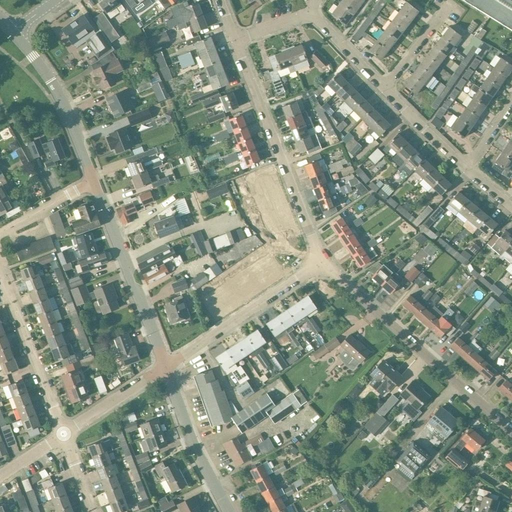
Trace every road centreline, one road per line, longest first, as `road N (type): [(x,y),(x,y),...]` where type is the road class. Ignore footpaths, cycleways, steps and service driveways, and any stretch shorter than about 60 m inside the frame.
road 1 (residential): [(511,434),(325,261)]
road 2 (residential): [(325,261),(233,42)]
road 3 (tertiary): [(165,367),(92,180)]
road 4 (residential): [(165,367),(325,261)]
road 5 (residential): [(63,434),(0,267)]
road 6 (tertiary): [(92,180),(51,82),(13,31)]
road 7 (tertiary): [(225,511),(165,367)]
road 8 (residential): [(63,434),(165,367)]
